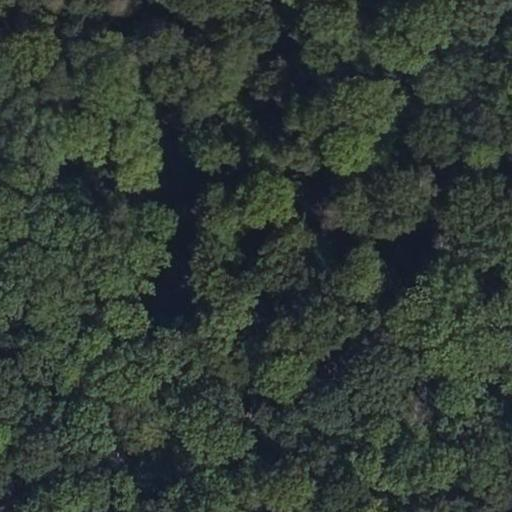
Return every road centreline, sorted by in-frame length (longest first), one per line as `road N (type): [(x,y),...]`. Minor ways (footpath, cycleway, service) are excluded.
road 1 (track): [(0,189),(511,177)]
road 2 (track): [(178,0),(205,183)]
